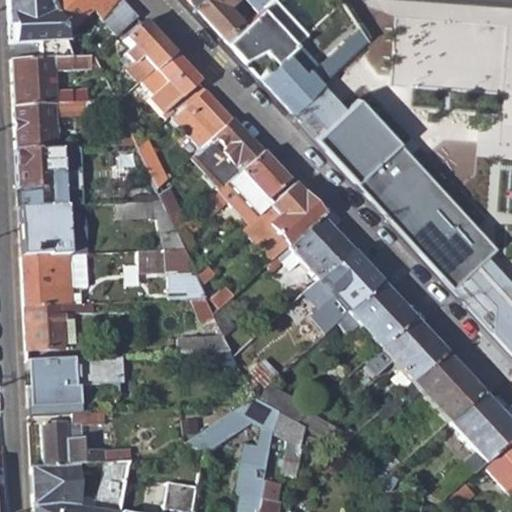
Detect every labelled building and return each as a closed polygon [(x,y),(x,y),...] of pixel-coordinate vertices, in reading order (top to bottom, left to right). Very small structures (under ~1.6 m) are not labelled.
[(58,36),(45,0),(5,0),(7,19),(10,19),(11,44),(38,43),(39,59),(66,58),(63,49),(58,36)] [(132,16),(116,0),(45,0),(58,36),(88,8),(112,35),(132,16)] [(193,0),(189,4),(222,41),(240,25),(224,5),(228,0),(193,0)] [(273,62),(283,53),(309,31),(281,0),(268,0),(240,25),(222,41),(241,61),(262,50),(273,62)] [(137,22),(120,40),(127,48),(119,55),(126,62),(120,68),(135,83),(136,82),(166,54),(137,22)] [(86,57),(85,48),(63,49),(66,58),(86,57)] [(110,73),(93,52),(89,57),(93,66),(96,73),(100,82),(110,73)] [(256,78),(287,111),(340,65),(331,54),(309,73),(305,69),(300,73),(283,53),(273,62),(256,78)] [(191,82),(166,54),(136,82),(148,97),(146,99),(151,105),(161,97),(155,90),(162,85),(174,98),(191,82)] [(66,58),(39,59),(8,61),(11,107),(49,105),(52,105),(50,73),(86,72),(86,66),(93,66),(89,57),(86,57),(66,58)] [(287,111),(511,358),(511,230),(340,65),(287,111)] [(96,73),(90,73),(90,88),(103,87),(100,82),(96,73)] [(195,147),(225,120),(196,88),(166,115),(195,147)] [(109,102),(59,105),(60,117),(108,115),(111,119),(116,117),(111,105),(109,102)] [(49,105),(11,107),(13,151),(52,149),(49,105)] [(187,154),(219,189),(257,154),(225,120),(195,147),(187,154)] [(138,140),(132,128),(123,132),(124,133),(130,147),(138,140)] [(124,133),(107,134),(108,148),(130,147),(124,133)] [(150,153),(138,140),(130,147),(139,167),(146,164),(143,160),(150,153)] [(78,191),(76,149),(52,149),(13,151),(14,190),(43,189),(44,206),(62,205),(61,192),(78,191)] [(219,189),(177,226),(185,235),(222,202),(226,206),(247,188),(256,197),(253,200),(261,210),(287,187),(257,154),(219,189)] [(159,180),(152,167),(142,171),(149,188),(156,182),(159,180)] [(156,182),(149,188),(155,201),(165,222),(176,213),(164,186),(158,189),(156,182)] [(287,187),(261,210),(238,231),(266,262),(315,217),(287,187)] [(155,201),(84,205),(85,217),(109,216),(109,218),(152,216),(160,250),(178,249),(165,222),(155,201)] [(82,249),(80,216),(26,219),(26,224),(16,224),(18,257),(59,255),(66,255),(65,249),(82,249)] [(266,262),(243,283),(249,289),(276,265),(274,263),(285,253),(312,281),(345,251),(315,217),(266,262)] [(178,249),(160,250),(162,272),(174,272),(175,275),(189,274),(178,249)] [(345,251),(312,281),(308,285),(310,288),(307,291),(310,294),(317,287),(342,314),(375,284),(345,251)] [(59,255),(18,257),(20,308),(69,306),(71,306),(70,297),(63,297),(62,288),(61,289),(59,255)] [(190,275),(195,287),(208,275),(199,266),(190,275)] [(375,284),(342,314),(331,324),(342,334),(352,325),(373,350),(407,319),(375,284)] [(220,289),(206,301),(214,309),(228,296),(220,289)] [(69,306),(20,308),(22,352),(59,350),(58,314),(70,313),(69,306)] [(407,319),(373,350),(406,385),(440,355),(407,319)] [(219,338),(174,340),(175,355),(226,352),(219,338)] [(440,355),(406,385),(364,424),(370,431),(398,405),(399,407),(414,394),(434,416),(426,424),(427,425),(407,444),(413,450),(431,433),(441,424),(475,394),(440,355)] [(68,361),(28,363),(29,388),(24,388),(25,417),(68,415),(71,415),(68,361)] [(249,397),(259,389),(272,377),(258,362),(239,379),(249,397)] [(291,424),(303,414),(259,389),(249,397),(247,400),(270,413),(291,424)] [(475,394),(441,424),(469,454),(422,498),(435,504),(457,484),(478,466),(511,434),(475,394)] [(237,417),(267,434),(270,413),(247,400),(177,444),(186,449),(198,453),(203,450),(204,445),(224,432),(237,417)] [(99,413),(71,415),(68,415),(68,424),(100,422),(99,413)] [(278,476),(290,478),(298,428),(291,424),(270,413),(267,434),(283,443),(278,476)] [(335,449),(347,439),(303,414),(291,424),(298,428),(335,449)] [(61,440),(60,423),(35,424),(38,467),(99,463),(98,452),(79,453),(78,438),(61,440)] [(413,450),(398,463),(405,470),(439,440),(431,433),(413,450)] [(511,434),(478,466),(505,495),(511,489),(511,434)] [(234,497),(231,511),(252,511),(255,501),(258,483),(263,454),(250,452),(242,498),(234,497)] [(99,463),(38,467),(28,467),(30,511),(115,511),(125,462),(99,463)] [(386,493),(392,481),(384,476),(364,465),(361,479),(386,493)] [(396,473),(390,470),(384,476),(392,481),(396,473)] [(255,501),(271,503),(274,485),(258,483),(255,501)] [(158,511),(187,511),(192,489),(163,484),(158,511)] [(448,511),(467,495),(457,484),(435,504),(448,511)] [(255,501),(252,511),(273,511),(275,504),(271,503),(255,501)]
